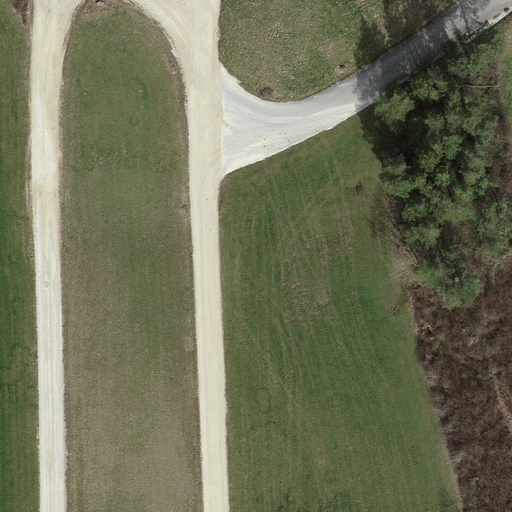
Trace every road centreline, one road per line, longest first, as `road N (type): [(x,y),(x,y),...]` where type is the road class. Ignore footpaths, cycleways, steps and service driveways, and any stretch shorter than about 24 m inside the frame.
road 1 (track): [(214,511),(196,0)]
road 2 (track): [(51,511),(53,0)]
road 3 (track): [(487,0),(356,91),(269,130),(201,138)]
